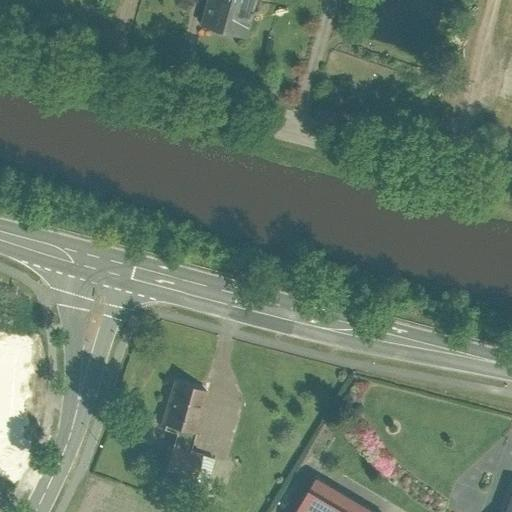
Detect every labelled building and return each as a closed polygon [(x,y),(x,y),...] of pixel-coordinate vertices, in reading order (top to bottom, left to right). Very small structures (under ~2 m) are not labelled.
[(256,0),(211,0),(204,27),(245,39),(256,0)] [(207,391),(172,381),(160,423),(177,428),(195,433),(207,391)] [(195,433),(177,428),(172,446),(190,451),(195,433)] [(165,469),(192,477),(198,453),(190,451),(172,446),(165,469)] [(193,476),(208,480),(215,457),(200,452),(193,476)] [(377,511),(313,475),(291,511),(377,511)] [(454,511),(408,495),(401,511),(454,511)]
